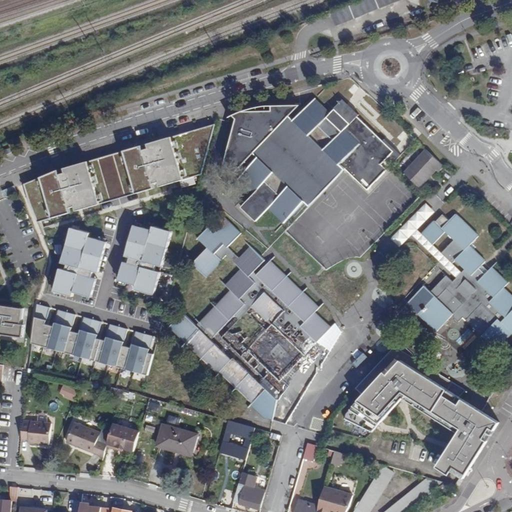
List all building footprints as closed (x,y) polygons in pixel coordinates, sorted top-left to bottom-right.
[(363,0),(331,13),(336,26),(402,0),(363,0)] [(241,177),(256,191),(254,193),(242,206),(257,221),(270,208),(271,206),(286,220),(305,202),(309,206),(345,169),(367,191),(387,170),(381,165),(391,154),(397,160),(401,156),(383,138),(381,140),(356,117),(358,115),(343,100),(330,113),(315,99),(301,113),(298,110),(300,108),(270,107),(270,113),(240,113),(244,117),(227,161),(238,170),(254,153),(259,158),(241,177)] [(443,167),(425,150),(403,173),(420,188),(436,172),(437,173),(443,167)] [(42,222),(1,232),(10,271),(24,268),(40,286),(38,287),(84,334),(93,326),(102,336),(123,317),(88,280),(94,275),(95,272),(97,272),(120,192),(123,193),(127,178),(115,175),(88,167),(70,229),(71,233),(63,235),(55,237),(46,239),(42,222)] [(256,191),(241,177),(239,179),(254,193),(256,191)] [(286,220),(271,206),(270,208),(285,222),(286,220)] [(491,268),(488,271),(484,275),(478,269),(482,265),(485,262),(469,246),(478,237),(455,215),(449,220),(443,215),(423,235),(433,244),(446,232),(454,240),(442,253),(453,263),(456,260),(465,270),(453,282),(446,276),(431,292),(425,286),(408,304),(437,332),(452,316),(459,322),(463,318),(496,349),(511,333),(511,296),(504,288),(507,283),(491,268)] [(227,257),(242,271),(227,287),(231,292),(201,324),(214,337),(211,340),(183,313),(171,326),(219,374),(221,372),(265,413),(274,414),(276,400),(260,383),(270,372),(279,381),(305,355),(299,349),(311,337),(317,342),(331,329),(315,313),(319,308),(270,262),(257,276),(253,272),(264,260),(251,248),(240,260),(228,248),(238,237),(223,222),(212,233),(208,229),(198,239),(208,249),(193,266),(206,279),(227,257)] [(55,237),(63,235),(61,225),(53,227),(55,237)] [(350,263),(346,270),(350,277),(357,277),(361,270),(358,263),(350,263)] [(482,265),(478,269),(484,275),(488,271),(482,265)] [(20,325),(22,309),(0,305),(0,334),(21,337),(23,325),(20,325)] [(36,316),(46,316),(46,306),(36,306),(36,316)] [(414,348),(419,343),(411,335),(406,340),(414,348)] [(426,366),(394,347),(361,383),(356,388),(363,395),(346,414),(345,419),(372,432),(403,398),(458,433),(437,466),(450,475),(453,471),(464,478),(499,423),(459,397),(466,390),(426,366)] [(82,380),(81,384),(95,388),(96,384),(82,380)] [(73,400),(77,390),(62,384),(58,395),(73,400)] [(49,445),(51,424),(24,421),(22,441),(29,442),(29,443),(49,445)] [(237,438),(239,434),(252,438),(255,429),(229,421),(226,434),(230,435),(230,436),(237,438)] [(104,456),(106,447),(111,433),(105,431),(102,430),(101,433),(75,423),(67,442),(104,456)] [(111,433),(106,447),(115,449),(116,446),(123,448),(134,452),(140,432),(113,424),(112,427),(111,433)] [(192,453),(198,435),(164,425),(157,446),(175,451),(176,448),(192,453)] [(304,458),(314,461),(318,446),(308,444),(304,458)] [(191,456),(192,453),(176,448),(175,451),(191,456)] [(335,451),(333,457),(331,463),(339,465),(342,453),(335,451)] [(353,511),(368,511),(394,472),(383,465),(353,511)] [(342,492),(324,487),(316,511),(346,511),(350,507),(353,496),(357,498),(363,483),(336,472),(330,487),(342,492)] [(241,477),(234,501),(259,509),(264,491),(251,486),(253,478),(249,476),(248,480),(241,477)] [(407,511),(438,488),(444,483),(444,482),(429,478),(386,511),(407,511)] [(444,483),(438,488),(444,495),(450,491),(444,483)] [(10,511),(12,501),(17,502),(19,487),(12,487),(10,500),(4,499),(4,496),(0,495),(0,511),(10,511)] [(295,511),(314,511),(316,505),(299,500),(295,511)] [(108,511),(109,508),(90,506),(89,503),(83,503),(81,511),(108,511)]
